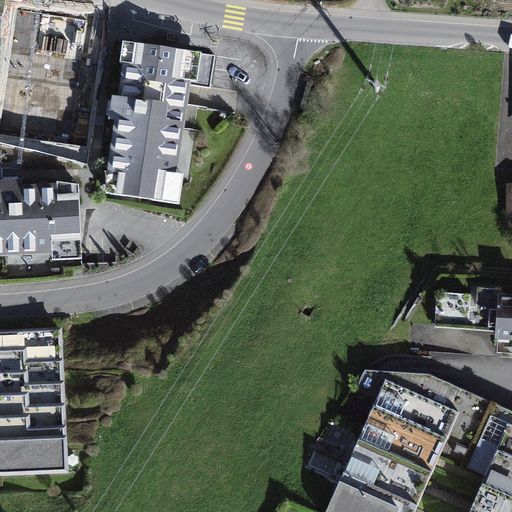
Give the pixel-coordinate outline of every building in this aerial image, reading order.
[(79,0),(27,0),(22,47),(73,53),(79,0)] [(209,62),(131,48),(105,198),(183,212),(209,62)] [(0,264),(87,261),(84,182),(0,184),(0,264)] [(502,347),(511,348),(511,305),(443,301),(441,336),(502,340),(502,347)] [(0,479),(70,477),(66,336),(0,337),(0,479)] [(452,441),(499,461),(511,466),(511,418),(422,379),(372,378),(362,401),(382,410),(452,441)] [(421,511),(452,441),(382,410),(337,511),(421,511)] [(511,511),(511,466),(499,461),(477,511),(511,511)]
